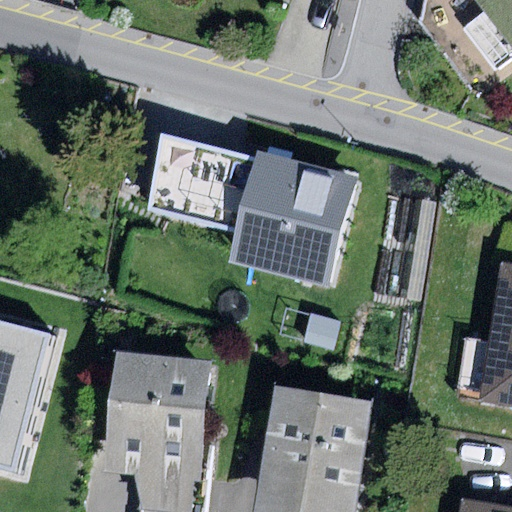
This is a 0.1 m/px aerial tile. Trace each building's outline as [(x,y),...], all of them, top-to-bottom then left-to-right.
[(511,0),(423,0),(419,24),(475,97),(511,69),(511,0)] [(241,234),(259,162),(163,135),(151,212),(241,234)] [(362,178),(261,153),(259,162),(241,234),(233,265),(334,290),(362,178)] [(511,267),(504,266),(480,403),(511,408),(511,267)] [(52,339),(0,324),(0,471),(15,475),(52,339)] [(214,364),(118,354),(105,473),(137,476),(195,483),(201,483),(214,364)] [(359,511),(376,406),(277,390),(257,511),(359,511)] [(194,511),(195,483),(137,476),(146,509),(172,511),(194,511)] [(511,511),(511,509),(464,502),(462,511),(511,511)]
